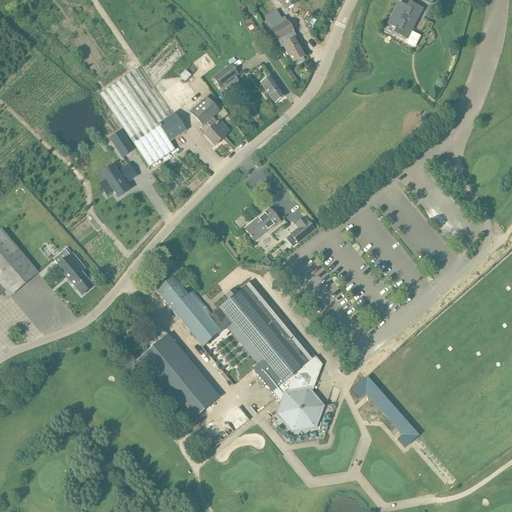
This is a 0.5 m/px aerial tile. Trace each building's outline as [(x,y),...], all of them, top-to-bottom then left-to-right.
[(279,0),(284,7),(285,9),(296,3),(293,0),(279,0)] [(395,33),(407,39),(423,9),(410,2),(408,7),(400,3),(389,25),(397,29),(395,33)] [(271,30),(277,42),(278,41),(281,47),(283,46),(293,64),(294,63),(295,66),(305,61),(303,58),(304,58),(294,39),(297,38),(287,21),(287,22),(271,30)] [(239,76),(230,65),(212,78),(220,89),(239,76)] [(138,71),(103,94),(100,96),(149,167),(175,150),(170,143),(186,131),(174,114),(169,118),(138,71)] [(284,96),(278,88),(270,77),(260,84),(275,103),(284,96)] [(204,136),(207,139),(214,147),(225,137),(224,136),(229,132),(219,122),(217,124),(213,118),(220,112),(206,97),(189,113),(203,128),(206,124),(211,130),(204,136)] [(121,131),(108,139),(122,159),(135,151),(121,131)] [(104,180),(98,184),(107,197),(113,193),(117,200),(130,191),(126,184),(137,177),(128,164),(117,171),(113,165),(100,173),(104,180)] [(324,204),(316,210),(319,214),(327,207),(324,204)] [(244,229),(250,237),(255,243),(280,223),(269,209),(244,229)] [(297,229),(289,235),(290,235),(297,245),(315,231),(304,217),(294,225),(297,229)] [(0,294),(5,290),(10,296),(38,273),(31,265),(2,230),(0,231),(0,294)] [(84,269),(78,261),(73,256),(58,269),(81,296),(92,286),(81,272),(84,269)] [(266,257),(260,262),(263,265),(268,266),(271,264),(266,257)] [(224,330),(211,315),(192,292),(188,296),(173,278),(157,292),(202,348),(224,330)] [(312,392),(322,366),(322,365),(315,358),(252,281),(238,293),(234,288),(224,297),(228,302),(211,315),(224,330),(227,328),(257,365),(252,369),(280,403),(275,415),(291,435),(316,431),(324,407),(312,392)] [(187,425),(191,421),(219,398),(168,336),(136,362),(187,425)] [(405,449),(419,436),(401,415),(399,412),(367,376),(352,389),(360,398),(365,394),(401,435),(396,439),(405,449)]
